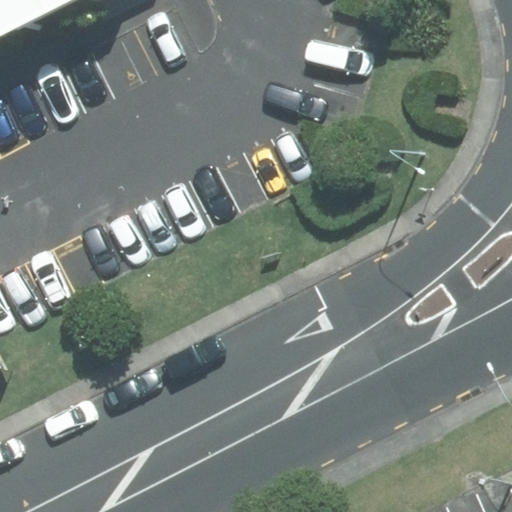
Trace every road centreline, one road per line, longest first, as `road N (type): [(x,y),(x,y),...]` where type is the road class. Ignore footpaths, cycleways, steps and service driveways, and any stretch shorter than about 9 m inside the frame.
road 1 (secondary): [(192,447),(477,203),(511,164)]
road 2 (secondary): [(511,321),(366,386),(192,447)]
road 3 (secondary): [(68,511),(192,447)]
